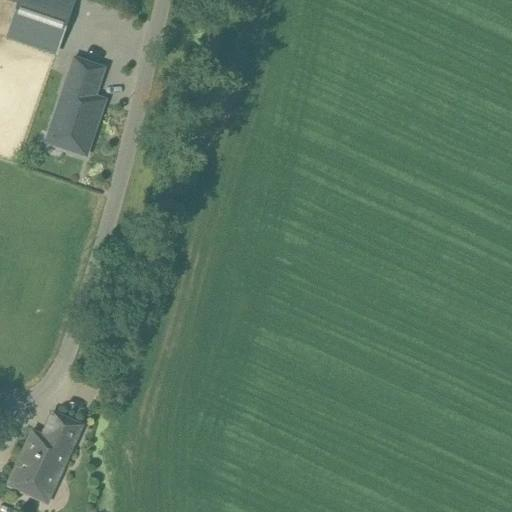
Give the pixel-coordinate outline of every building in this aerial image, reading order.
[(71,7),(51,0),(20,0),(8,36),(55,53),(71,7)] [(73,59),(67,77),(93,86),(99,68),(73,59)] [(104,70),(99,68),(93,86),(89,98),(94,100),(104,70)] [(62,149),(84,156),(86,154),(103,103),(94,100),(89,98),(93,86),(67,77),(62,92),(64,93),(50,134),(65,140),(62,149)] [(47,144),(62,149),(65,140),(50,134),(47,144)] [(82,428),(52,414),(51,416),(57,418),(51,430),(76,441),(82,428)] [(41,439),(32,436),(22,459),(21,459),(17,467),(18,468),(9,487),(31,496),(34,488),(49,494),(68,453),(70,454),(76,441),(51,430),(57,418),(51,416),(41,439)] [(34,488),(31,496),(46,503),(49,494),(34,488)]
